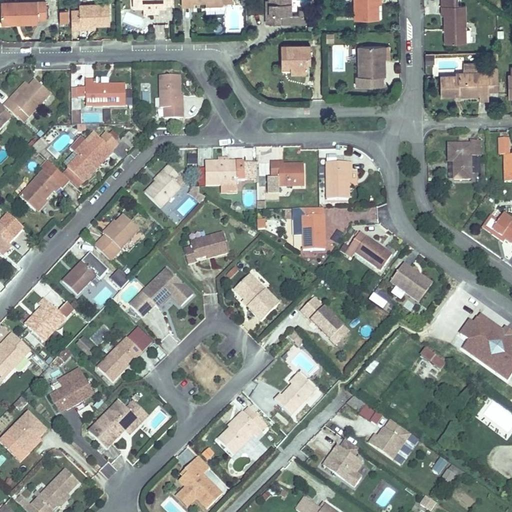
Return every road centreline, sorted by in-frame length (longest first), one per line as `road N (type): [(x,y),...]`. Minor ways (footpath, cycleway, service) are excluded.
road 1 (residential): [(0,309),(154,147),(241,132)]
road 2 (residential): [(164,386),(166,364),(205,326),(232,329),(251,350),(247,373),(184,433)]
road 3 (residential): [(378,149),(410,232),(511,309)]
road 4 (residential): [(511,277),(423,206),(413,126)]
road 5 (residential): [(183,55),(0,59)]
road 6 (residential): [(229,511),(343,396)]
road 7 (residential): [(405,119),(380,111),(258,108)]
road 8 (residential): [(241,132),(354,137),(378,149)]
road 9 (residential): [(405,119),(413,84),(411,0)]
